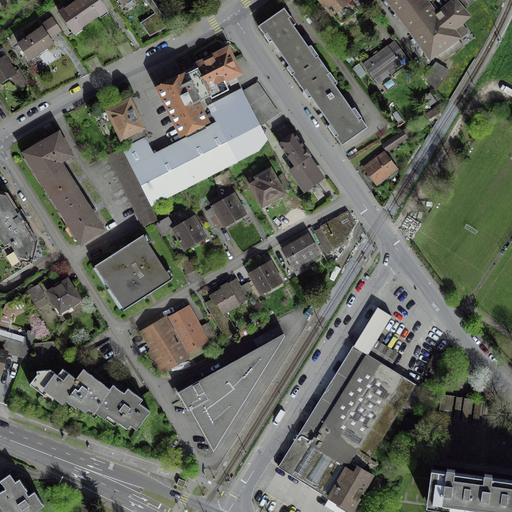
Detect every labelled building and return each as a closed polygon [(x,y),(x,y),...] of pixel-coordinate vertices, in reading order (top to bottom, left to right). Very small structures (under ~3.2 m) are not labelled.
[(114,13),(103,0),(85,0),(62,16),(77,37),(114,13)] [(120,0),(127,9),(141,0),(145,0),(155,13),(141,22),(149,36),(170,25),(153,0),(120,0)] [(361,9),(354,0),(320,0),(342,27),(361,9)] [(470,0),(385,0),(433,61),(467,35),(457,21),(466,15),(460,8),(470,0)] [(297,83),(323,64),(284,9),(257,27),(297,83)] [(65,34),(54,20),(45,26),(47,30),(20,46),(33,66),(59,49),(55,40),(65,34)] [(413,65),(397,43),(366,67),(382,88),(413,65)] [(234,48),(193,68),(209,98),(231,86),(248,78),(234,48)] [(17,75),(5,51),(0,54),(0,88),(15,81),(20,91),(30,87),(22,72),(17,75)] [(323,64),(297,83),(342,145),(368,126),(323,64)] [(450,72),(439,65),(429,80),(438,93),(450,72)] [(197,104),(209,98),(193,68),(157,86),(183,137),(208,124),(197,104)] [(258,81),(243,90),(262,126),(280,113),(258,81)] [(273,147),(262,126),(243,90),(236,96),(231,86),(209,98),(197,104),(208,124),(183,137),(186,141),(157,156),(148,139),(122,152),(151,208),(153,207),(154,210),(273,147)] [(150,132),(134,100),(110,112),(125,143),(150,132)] [(326,178),(293,133),(279,143),(294,166),(289,170),(304,193),(326,178)] [(72,157),(61,137),(27,156),(82,244),(102,231),(60,165),(72,157)] [(158,223),(151,208),(122,152),(109,159),(146,230),(158,223)] [(401,171),(387,153),(366,170),(380,187),(401,171)] [(293,197),(277,170),(258,180),(260,185),(256,187),(268,210),(293,197)] [(32,264),(36,242),(7,195),(0,193),(0,245),(3,251),(9,248),(15,255),(16,262),(32,264)] [(250,218),(236,196),(208,213),(220,232),(225,229),(227,232),(250,218)] [(356,223),(348,211),(314,230),(327,253),(342,245),(356,223)] [(212,240),(197,219),(175,233),(189,254),(212,240)] [(326,259),(311,237),(284,252),(297,275),(326,259)] [(174,285),(144,239),(95,270),(123,315),(174,285)] [(287,284),(274,264),(251,277),(263,297),(287,284)] [(81,301),(68,283),(50,295),(62,313),(81,301)] [(243,290),(238,283),(213,297),(215,302),(208,306),(224,335),(234,329),(228,316),(251,303),(248,298),(256,293),(251,285),(243,290)] [(53,304),(42,288),(28,296),(39,312),(53,304)] [(214,348),(191,308),(142,334),(153,351),(150,357),(162,376),(214,348)] [(0,349),(9,352),(8,354),(25,359),(34,333),(25,330),(21,342),(0,335),(0,349)] [(219,455),(287,340),(182,395),(219,455)] [(389,369),(354,346),(278,467),(297,479),(316,490),(351,511),(353,511),(416,386),(389,369)] [(9,352),(0,349),(0,374),(2,375),(8,354),(9,352)] [(58,374),(42,374),(32,387),(52,402),(54,398),(71,410),(72,406),(93,419),(96,414),(112,425),(116,420),(136,436),(138,431),(144,435),(158,416),(148,409),(151,405),(136,393),(133,398),(121,390),(117,394),(91,374),(84,383),(69,373),(65,379),(58,374)] [(431,473),(426,510),(441,511),(511,511),(511,484),(509,484),(490,481),(471,479),(453,476),(431,473)] [(20,477),(7,484),(13,494),(3,500),(10,511),(47,511),(51,509),(42,495),(39,497),(29,481),(24,484),(20,477)]
